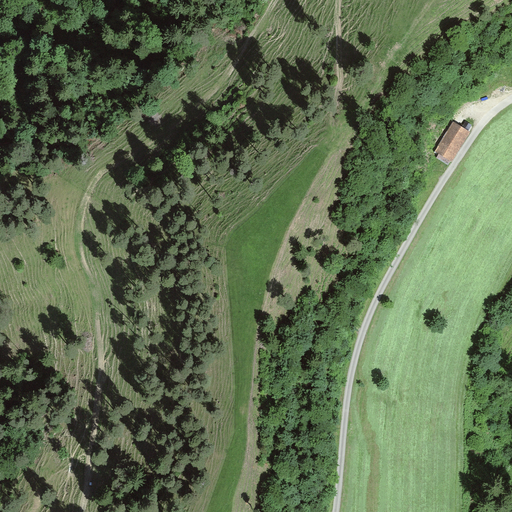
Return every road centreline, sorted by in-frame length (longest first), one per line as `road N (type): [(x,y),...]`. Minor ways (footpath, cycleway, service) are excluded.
road 1 (track): [(275,0),(219,84),(99,172),(84,201),(78,246),(95,293),(99,362),(83,511)]
road 2 (track): [(511,100),(492,112),(441,186),(371,311),(353,366),(335,511)]
